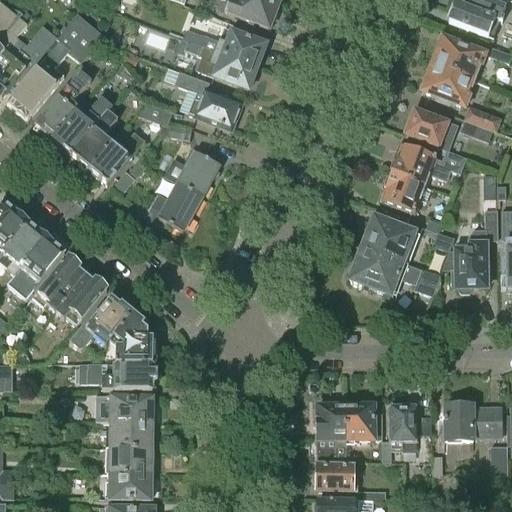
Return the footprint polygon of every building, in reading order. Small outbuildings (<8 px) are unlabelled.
[(161,0),(184,9),(186,0),(161,0)] [(257,0),(230,0),(224,16),(268,32),(273,20),(276,20),(279,13),(277,11),(278,8),(257,0)] [(457,0),(451,16),(448,15),(446,22),(449,23),(448,26),(493,43),(506,9),(505,9),(506,6),(489,0),(457,0)] [(0,59),(16,41),(27,28),(0,6),(0,59)] [(102,40),(81,22),(76,18),(65,33),(56,43),(59,46),(26,85),(7,109),(27,126),(55,91),(63,81),(54,74),(67,57),(81,68),(102,40)] [(25,49),(16,41),(0,59),(0,102),(1,104),(17,83),(21,86),(56,43),(65,33),(54,25),(46,34),(42,31),(21,57),(28,62),(22,71),(15,65),(19,61),(17,58),(25,49)] [(201,50),(214,56),(256,72),(265,49),(223,33),(218,46),(203,41),(204,40),(186,33),(182,43),(187,45),(201,50)] [(441,42),(436,55),(434,56),(431,63),(432,66),(431,70),(474,86),(484,58),(441,42)] [(197,59),(201,50),(200,50),(187,45),(184,54),(197,59)] [(490,52),(487,61),(508,69),(511,60),(490,52)] [(256,72),(214,56),(205,78),(248,95),(256,72)] [(130,58),(125,68),(133,72),(138,63),(130,58)] [(464,112),(474,86),(431,70),(430,71),(427,73),(425,79),(426,83),(421,96),(464,112)] [(34,131),(53,147),(76,119),(68,113),(90,86),(79,76),(34,131)] [(179,76),(174,89),(196,98),(188,119),(230,135),(240,110),(206,97),(209,88),(179,76)] [(107,116),(108,117),(112,112),(102,103),(83,125),(76,119),(53,147),(71,162),(107,116)] [(135,119),(160,129),(164,130),(164,128),(167,128),(172,117),(145,107),(135,119)] [(464,124),(491,135),(491,134),(495,136),(499,124),(469,113),(464,124)] [(409,126),(407,126),(404,134),(405,136),(404,139),(445,155),(445,154),(447,155),(457,131),(413,114),(409,126)] [(89,177),(111,149),(102,142),(117,124),(108,117),(107,116),(71,162),(89,177)] [(487,146),(491,135),(464,124),(460,136),(487,146)] [(164,130),(160,129),(158,139),(189,145),(191,133),(167,128),(164,128),(164,130)] [(111,149),(89,177),(107,192),(144,146),(134,138),(119,156),(111,149)] [(445,154),(445,155),(441,164),(400,149),(395,163),(391,164),(389,171),(390,176),(389,178),(425,193),(430,180),(446,186),(450,175),(460,179),(466,162),(447,155),(445,154)] [(178,188),(202,201),(218,171),(195,157),(196,156),(191,153),(183,168),(173,163),(163,181),(178,188)] [(149,172),(154,164),(146,159),(141,168),(149,172)] [(125,176),(111,192),(121,201),(134,184),(145,171),(138,167),(128,178),(125,176)] [(425,193),(389,178),(385,180),(382,187),(384,191),(379,205),(416,218),(421,205),(425,207),(430,194),(425,193)] [(202,201),(178,188),(168,207),(156,200),(143,222),(158,230),(160,225),(182,237),(183,236),(181,235),(191,216),(193,218),(202,201)] [(505,191),(496,191),(496,205),(505,205),(505,191)] [(0,255),(2,258),(3,257),(28,228),(1,206),(0,207),(0,255)] [(485,249),(485,245),(497,245),(497,226),(497,215),(484,215),(484,226),(484,235),(472,235),(467,241),(467,249),(456,249),(456,255),(454,255),(448,255),(440,275),(450,275),(450,293),(458,293),(459,295),(461,298),(469,298),(471,296),(471,293),(486,293),(485,249)] [(511,215),(500,216),(501,244),(506,247),(506,294),(511,293),(511,215)] [(374,222),(368,237),(364,238),(361,246),(363,250),(362,253),(401,268),(413,237),(374,222)] [(436,237),(440,228),(428,224),(424,233),(436,237)] [(46,243),(28,228),(3,257),(2,258),(0,260),(0,268),(5,272),(5,273),(14,281),(46,243)] [(452,244),(437,238),(432,250),(448,255),(452,244)] [(46,243),(14,281),(7,289),(26,304),(64,258),(46,243)] [(362,253),(354,273),(351,274),(348,280),(352,288),(359,291),(363,289),(389,299),(396,281),(416,288),(414,294),(431,301),(438,281),(401,268),(362,253)] [(54,317),(85,280),(78,275),(81,272),(68,261),(31,303),(42,313),(45,309),(54,317)] [(85,280),(54,317),(63,324),(65,322),(76,331),(107,294),(94,283),(92,286),(85,280)] [(113,342),(133,317),(120,306),(119,307),(111,302),(98,318),(95,315),(68,347),(81,357),(93,343),(105,353),(109,347),(113,342)] [(404,319),(390,314),(385,326),(401,328),(404,319)] [(146,328),(133,317),(113,342),(109,347),(114,352),(115,369),(151,369),(150,367),(154,364),(154,359),(153,358),(154,342),(147,342),(147,335),(143,331),(146,328)] [(13,368),(28,369),(29,363),(22,354),(13,364),(13,368)] [(14,369),(0,369),(0,392),(14,393),(14,369)] [(151,369),(115,369),(112,369),(98,369),(98,382),(101,382),(101,395),(152,396),(152,388),(156,385),(156,375),(151,369)] [(110,427),(151,428),(152,402),(106,401),(105,418),(110,418),(110,427)] [(373,410),(345,411),(345,444),(380,444),(380,418),(373,418),(373,410)] [(469,446),(468,410),(444,410),(444,446),(469,446)] [(468,410),(469,446),(473,446),(473,445),(501,444),(500,413),(473,414),(472,410),(468,410)] [(345,466),(345,458),(345,444),(345,411),(317,411),(317,423),(315,423),(315,447),(308,447),(308,465),(315,465),(315,466),(345,466)] [(389,413),(390,446),(381,446),(382,467),(391,467),(390,455),(401,455),(401,457),(416,457),(415,412),(412,413),(410,411),(404,411),(401,413),(389,413)] [(151,454),(151,428),(110,427),(110,434),(99,434),(99,439),(106,439),(105,453),(151,454)] [(490,479),(497,479),(507,479),(506,460),(506,451),(490,451),(490,479)] [(150,479),(151,454),(105,453),(105,466),(109,466),(109,478),(150,479)] [(431,461),(432,480),(442,480),(441,461),(431,461)] [(353,485),(353,470),(315,470),(315,473),(313,475),(313,482),(315,484),(315,496),(357,497),(357,485),(353,485)] [(150,479),(109,478),(109,487),(105,487),(105,504),(150,505),(150,479)] [(362,504),(372,504),(384,505),(384,496),(362,495),(362,504)]
